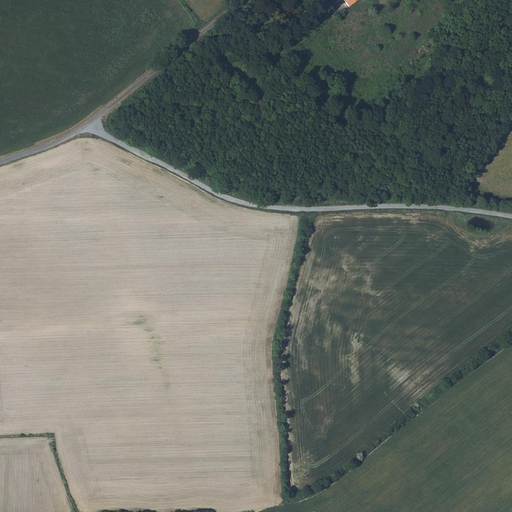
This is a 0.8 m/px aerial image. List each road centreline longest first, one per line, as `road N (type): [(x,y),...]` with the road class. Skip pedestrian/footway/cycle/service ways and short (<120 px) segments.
road 1 (track): [(85,126),(250,203),(511,216)]
road 2 (unclassified): [(245,0),(85,126),(0,162)]
